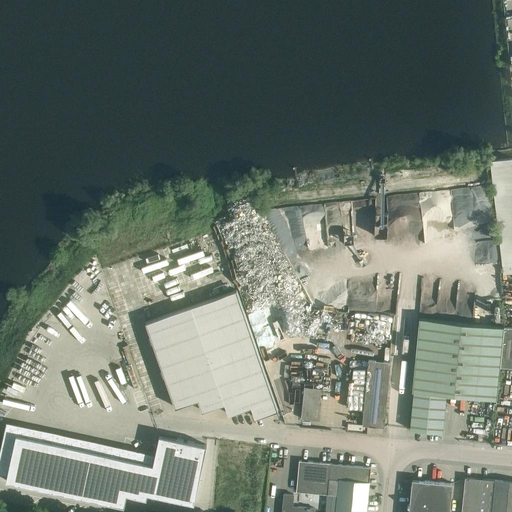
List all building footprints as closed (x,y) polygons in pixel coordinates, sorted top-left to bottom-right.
[(511,161),(511,158),(490,160),(503,274),(511,272),(511,161)] [(423,201),(425,239),(455,237),(453,202),(471,201),(471,196),(483,196),(484,211),(484,214),(488,213),(487,187),(419,190),(420,201),(423,201)] [(392,197),(349,199),(350,240),(355,240),(355,230),(369,229),(369,234),(393,233),(392,197)] [(236,290),(145,322),(175,407),(198,399),(202,410),(224,403),(228,414),(251,406),(255,417),(278,409),(236,290)] [(497,398),(500,366),(504,326),(419,318),(412,390),(413,390),(410,429),(443,432),(446,394),(486,397),(497,398)] [(511,326),(504,326),(500,366),(511,366),(511,326)] [(362,424),(384,426),(390,362),(369,359),(362,424)] [(303,394),(301,418),(318,420),(321,389),(304,387),(303,394)] [(7,475),(6,480),(124,505),(127,494),(146,498),(147,497),(146,497),(147,493),(194,503),(207,445),(176,438),(159,434),(157,444),(155,453),(153,463),(16,434),(7,475)] [(299,460),(296,491),(327,494),(330,463),(299,460)] [(327,496),(325,511),(365,511),(367,500),(370,467),(330,463),(327,494),(327,496)] [(465,477),(461,511),(490,511),(494,479),(465,477)] [(412,479),(408,511),(449,511),(452,483),(412,479)] [(511,481),(494,479),(491,509),(511,511),(511,481)] [(284,493),(282,511),(314,511),(315,508),(292,506),(293,494),(284,493)]
